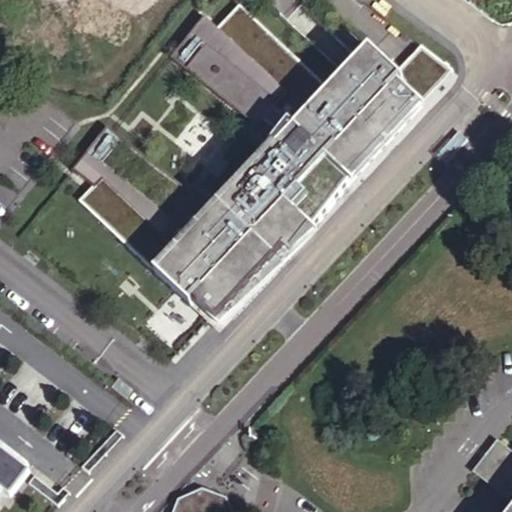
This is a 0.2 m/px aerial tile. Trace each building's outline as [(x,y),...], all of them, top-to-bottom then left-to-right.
[(235,131),(263,158),(224,206),(199,185),(190,195),(116,125),(77,166),(96,184),(83,198),(157,270),(210,319),(284,243),(295,254),(356,179),(431,109),(428,107),(457,70),(433,51),(409,81),(405,77),(375,48),(335,89),(245,3),(222,27),(209,14),(171,53),(244,123),(235,131)] [(428,47),(405,77),(409,81),(433,51),(428,47)] [(295,254),(284,243),(210,319),(222,330),(295,254)] [(0,511),(2,511),(35,468),(0,442),(0,511)] [(497,511),(511,511),(511,477),(508,474),(487,504),(497,511)] [(224,511),(218,497),(195,487),(172,500),(166,511),(224,511)]
